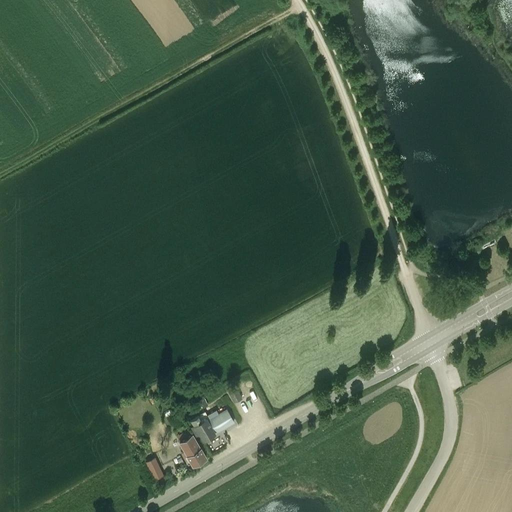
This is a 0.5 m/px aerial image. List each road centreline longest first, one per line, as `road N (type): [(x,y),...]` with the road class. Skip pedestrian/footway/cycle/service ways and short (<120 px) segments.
road 1 (track): [(433,348),(341,90),(294,0)]
road 2 (secondary): [(139,511),(349,390)]
road 3 (secondary): [(511,287),(385,359),(349,390)]
road 4 (unclassified): [(411,511),(446,445),(450,411),(433,348)]
